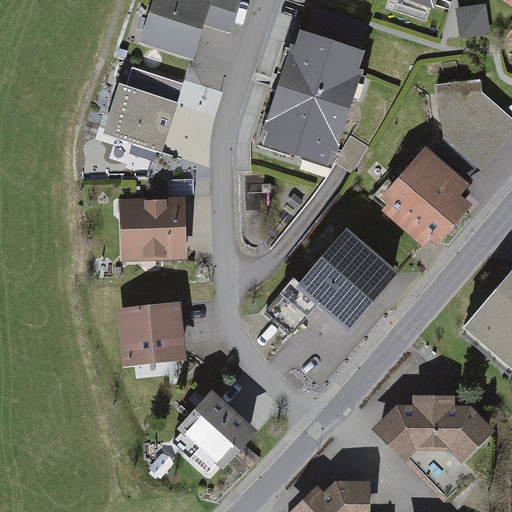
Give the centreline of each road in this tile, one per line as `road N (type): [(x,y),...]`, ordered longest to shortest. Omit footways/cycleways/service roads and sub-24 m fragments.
road 1 (residential): [(329,428),(269,388),(236,333),(231,122),(268,0)]
road 2 (residential): [(511,211),(329,428)]
